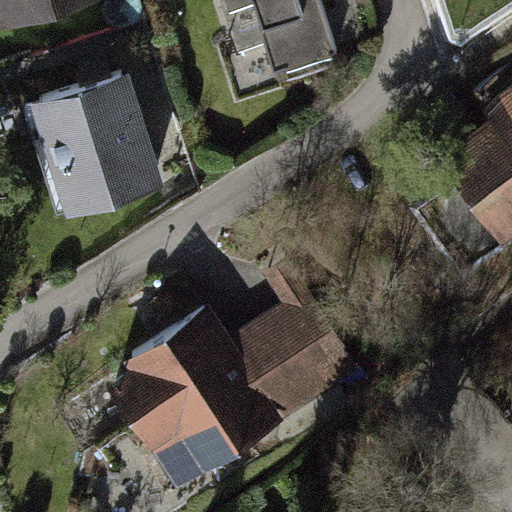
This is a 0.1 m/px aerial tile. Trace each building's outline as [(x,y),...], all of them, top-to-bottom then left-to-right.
[(0,0),(0,27),(88,0),(0,0)] [(230,0),(240,32),(264,24),(277,65),(337,46),(322,0),(230,0)] [(124,66),(34,94),(67,203),(158,175),(124,66)] [(511,94),(511,98),(446,142),(463,169),(418,198),(463,266),(511,233),(511,81),(506,85),(511,94)] [(108,367),(175,480),(351,375),(281,257),(250,276),(274,316),(232,341),(211,305),(108,367)]
